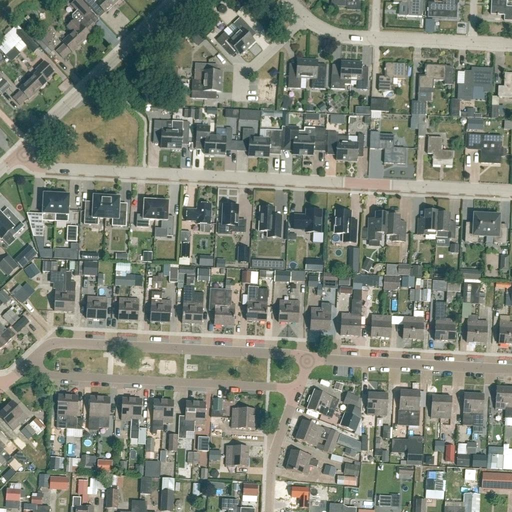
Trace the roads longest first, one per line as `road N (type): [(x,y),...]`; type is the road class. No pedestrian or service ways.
road 1 (residential): [(511,190),(38,167),(19,153)]
road 2 (residential): [(29,362),(57,343),(310,359)]
road 3 (residential): [(298,388),(48,376),(29,362)]
road 4 (unclassified): [(28,144),(177,0)]
road 5 (residential): [(310,359),(511,369)]
road 6 (residential): [(267,511),(269,467),(298,388)]
